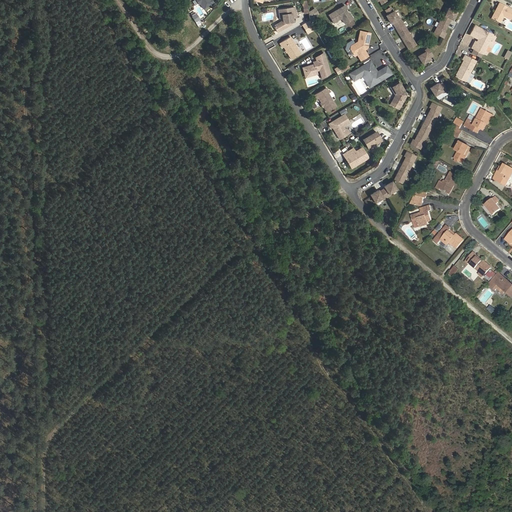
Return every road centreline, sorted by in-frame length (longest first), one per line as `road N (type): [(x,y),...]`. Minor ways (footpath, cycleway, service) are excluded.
road 1 (unclassified): [(246,0),(254,32),(350,190)]
road 2 (residential): [(511,261),(465,215),(501,141),(511,135)]
road 3 (residential): [(350,190),(380,174),(421,96),(414,83)]
